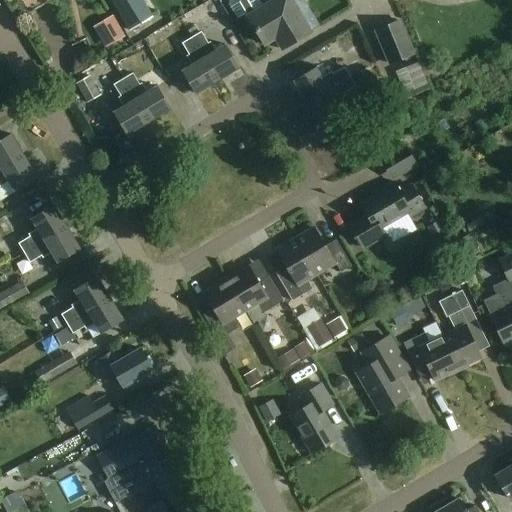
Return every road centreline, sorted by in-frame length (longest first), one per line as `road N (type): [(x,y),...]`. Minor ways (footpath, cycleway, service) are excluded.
road 1 (residential): [(157,283),(304,194),(311,173),(270,110),(247,104),(99,192)]
road 2 (residential): [(277,511),(157,283)]
road 3 (residential): [(99,192),(0,29)]
road 4 (residential): [(382,511),(511,436)]
